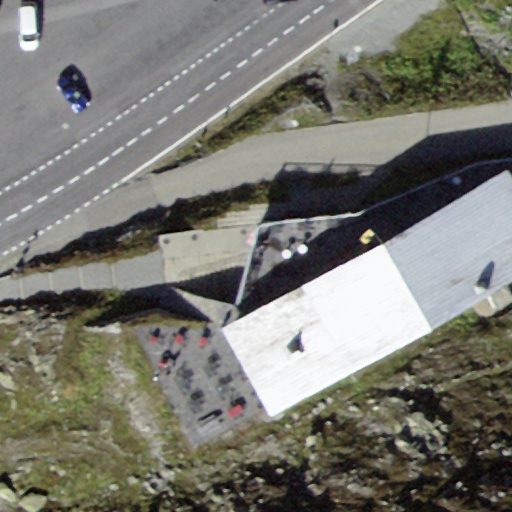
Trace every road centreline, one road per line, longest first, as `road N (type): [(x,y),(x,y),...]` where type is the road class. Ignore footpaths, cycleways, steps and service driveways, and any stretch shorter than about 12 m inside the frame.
road 1 (primary): [(332,0),(82,176)]
road 2 (residential): [(82,176),(114,191),(157,190),(282,164)]
